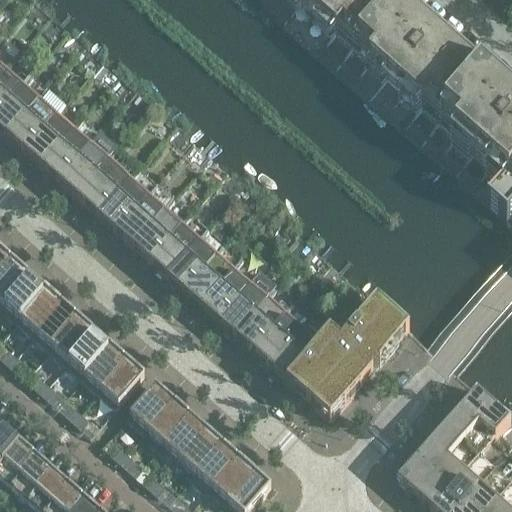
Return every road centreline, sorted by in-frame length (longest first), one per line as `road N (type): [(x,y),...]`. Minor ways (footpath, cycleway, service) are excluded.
road 1 (residential): [(0,196),(335,490)]
road 2 (residential): [(335,490),(511,286)]
road 3 (residential): [(140,511),(0,389)]
road 4 (unknown): [(86,464),(177,350)]
